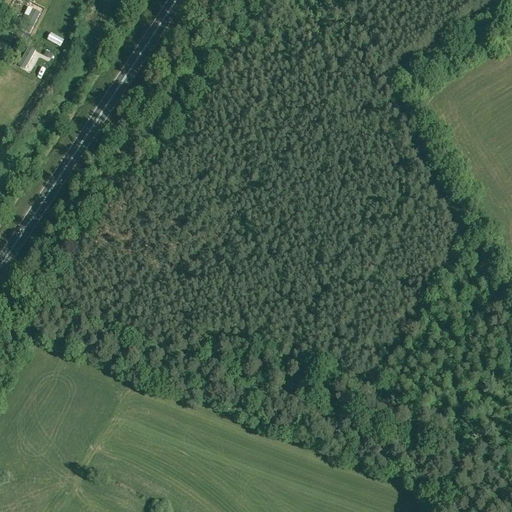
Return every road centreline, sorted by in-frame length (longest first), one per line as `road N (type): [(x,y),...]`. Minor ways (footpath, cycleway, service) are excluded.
road 1 (track): [(21,298),(511,491)]
road 2 (track): [(0,331),(218,0)]
road 3 (trunk): [(0,268),(177,0)]
